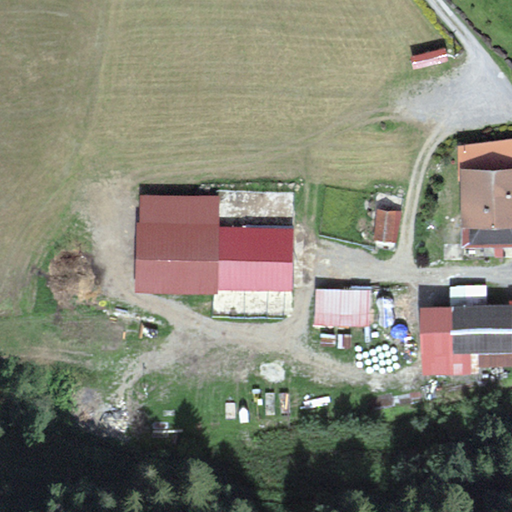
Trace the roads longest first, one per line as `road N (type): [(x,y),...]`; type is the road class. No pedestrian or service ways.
road 1 (track): [(511,99),(448,127),(431,145),(412,195),(404,277)]
road 2 (track): [(511,99),(433,0)]
